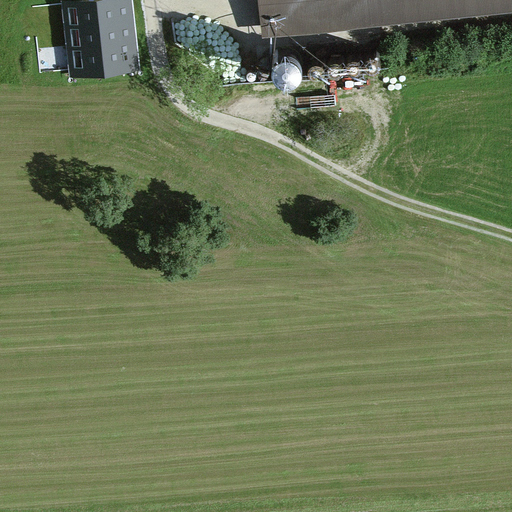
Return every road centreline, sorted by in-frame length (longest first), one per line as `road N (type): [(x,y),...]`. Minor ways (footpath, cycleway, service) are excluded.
road 1 (track): [(267,141),(413,213),(511,242)]
road 2 (track): [(267,141),(212,125),(186,103),(168,73),(152,0)]
